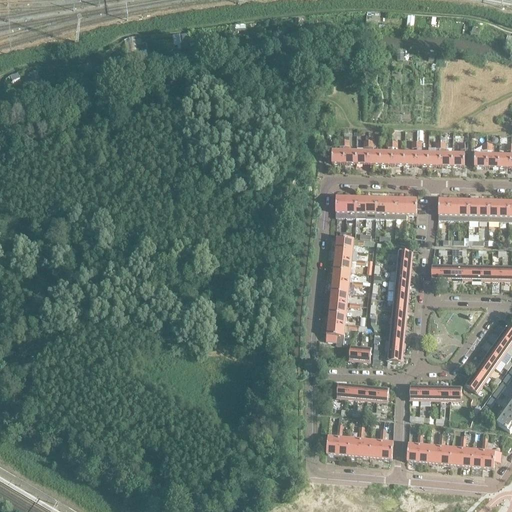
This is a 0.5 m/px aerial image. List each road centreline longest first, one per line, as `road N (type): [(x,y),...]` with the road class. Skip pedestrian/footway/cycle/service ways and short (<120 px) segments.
road 1 (residential): [(434,184),(334,180),(323,190),(308,336),(309,466),(320,474),(396,480)]
road 2 (residential): [(396,480),(491,488),(511,464)]
